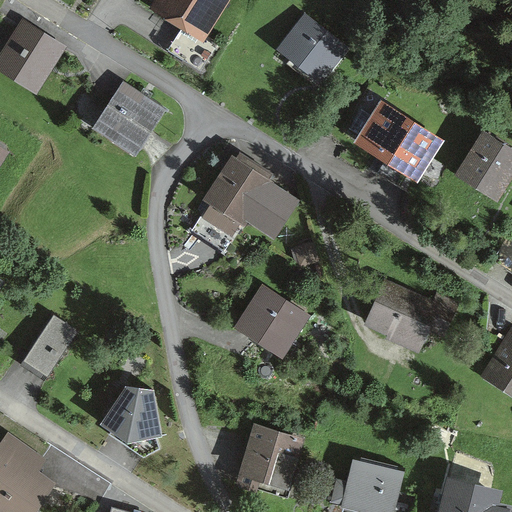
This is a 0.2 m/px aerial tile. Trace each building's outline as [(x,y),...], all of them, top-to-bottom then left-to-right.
[(230,0),(151,0),(148,5),(181,26),(168,49),(202,71),(219,42),(209,35),(230,0)] [(349,45),(304,11),(276,47),(321,82),(349,45)] [(65,45),(25,20),(0,56),(0,64),(37,87),(65,45)] [(166,108),(123,78),(93,123),(137,154),(166,108)] [(442,138),(381,97),(354,137),(416,178),(442,138)] [(511,175),(511,144),(483,126),(455,171),(498,199),(511,175)] [(0,164),(9,150),(0,144),(0,164)] [(237,155),(232,152),(202,196),(210,201),(201,215),(232,236),(242,221),(246,224),(249,220),(273,235),(298,200),(272,182),(274,179),(269,176),(272,171),(240,150),(237,155)] [(314,241),(293,246),(298,265),(319,260),(314,241)] [(433,300),(383,277),(365,322),(386,332),(385,336),(421,350),(431,328),(444,335),(458,302),(437,292),(433,300)] [(311,313),(262,282),(235,324),(283,355),(311,313)] [(77,330),(53,313),(22,359),(46,376),(77,330)] [(511,326),(482,372),(511,391),(511,326)] [(153,385),(127,382),(101,420),(112,427),(109,432),(148,456),(162,451),(156,433),(162,432),(153,385)] [(306,436),(255,420),(236,480),(289,497),(306,436)] [(48,458),(8,431),(0,442),(0,511),(34,511),(56,480),(40,469),(48,458)] [(394,511),(406,469),(352,456),(340,505),(368,511),(394,511)] [(499,489),(449,476),(439,511),(506,511),(508,506),(496,503),(499,489)]
